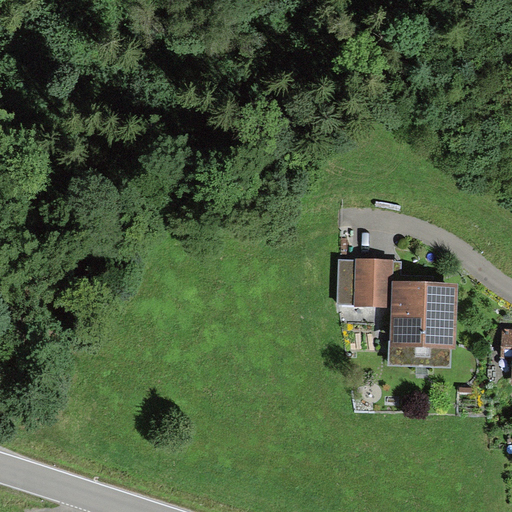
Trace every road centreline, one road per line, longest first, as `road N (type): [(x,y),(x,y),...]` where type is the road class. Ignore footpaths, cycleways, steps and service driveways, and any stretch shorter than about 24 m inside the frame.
road 1 (residential): [(337,209),(431,229),(511,290)]
road 2 (tertiary): [(0,468),(141,511)]
